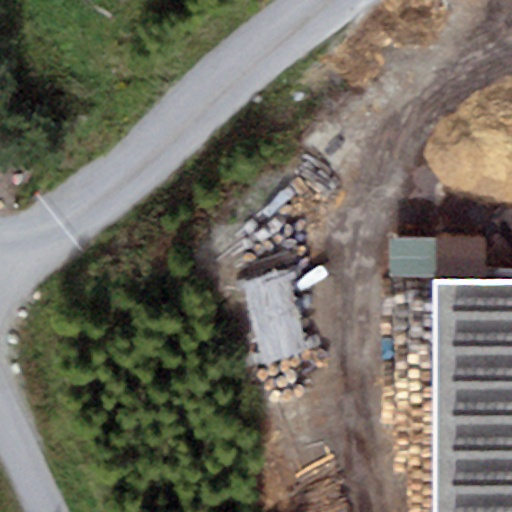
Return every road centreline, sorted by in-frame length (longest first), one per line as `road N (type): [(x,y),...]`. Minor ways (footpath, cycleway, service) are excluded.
road 1 (track): [(375,511),(344,266),(511,79)]
road 2 (track): [(0,256),(109,190),(328,0)]
road 3 (unclassified): [(0,392),(55,511)]
